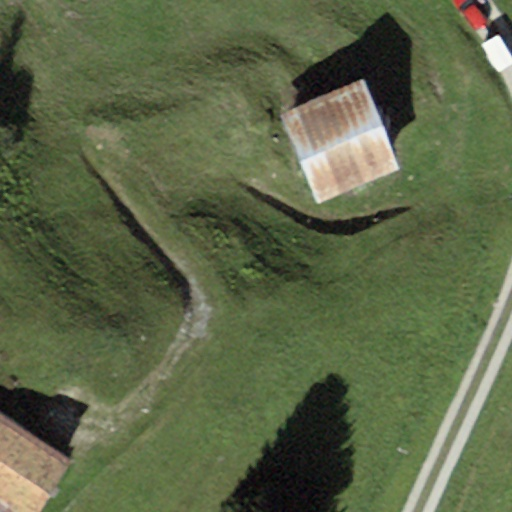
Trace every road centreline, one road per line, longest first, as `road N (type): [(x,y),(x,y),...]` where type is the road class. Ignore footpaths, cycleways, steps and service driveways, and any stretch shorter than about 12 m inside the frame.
road 1 (track): [(420,0),(454,89),(451,136),(428,180),(394,200),(345,215),(311,211),(194,125),(129,138),(117,154),(119,178),(188,269),(199,338),(93,460)]
road 2 (track): [(511,306),(419,511)]
